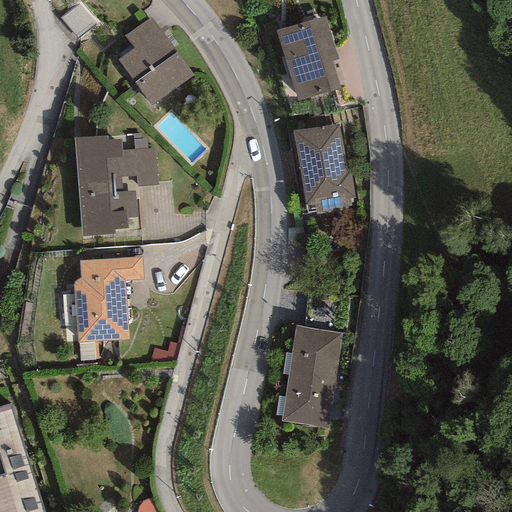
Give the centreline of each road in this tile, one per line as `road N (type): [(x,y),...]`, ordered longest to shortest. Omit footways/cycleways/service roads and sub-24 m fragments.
road 1 (tertiary): [(341,511),(359,479),(391,221),(389,149),(358,0)]
road 2 (residential): [(252,108),(159,460),(170,511)]
road 3 (tertiary): [(252,108),(272,238),(229,469),(251,511)]
road 4 (residential): [(38,0),(46,45),(41,81),(0,186)]
road 5 (tertiary): [(183,0),(223,48),(252,108)]
